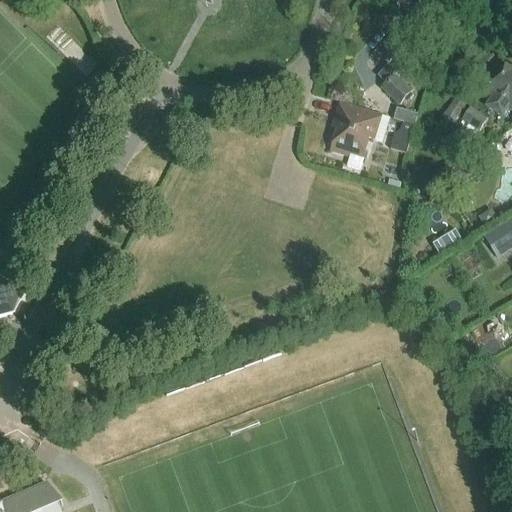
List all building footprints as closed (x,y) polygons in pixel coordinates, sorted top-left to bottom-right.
[(392,44),(388,40),(376,54),(390,66),(386,67),(382,70),(380,73),(379,77),(380,80),(382,78),(388,84),(383,89),(400,106),(412,93),(398,79),(415,59),(411,55),(423,42),(407,27),(392,44)] [(493,113),(511,85),(511,68),(505,63),(484,95),(490,99),(484,108),(493,113)] [(511,85),(493,113),(502,119),(507,111),(511,113),(511,85)] [(459,100),(445,121),(455,129),(470,108),(459,100)] [(350,158),(347,168),(360,172),(364,159),(370,140),(375,141),(382,117),(341,105),(334,129),(339,130),(332,153),(350,158)] [(396,122),(405,125),(418,129),(422,118),(400,111),(396,122)] [(487,122),(470,111),(462,123),(479,134),(487,122)] [(409,157),(418,129),(405,125),(403,133),(396,139),(392,152),(409,157)] [(465,161),(424,185),(434,204),(476,179),(465,161)] [(511,224),(487,241),(501,263),(511,255),(511,224)] [(456,233),(434,246),(440,258),(463,244),(456,233)] [(0,318),(15,314),(25,295),(0,280),(0,318)] [(0,511),(60,511),(57,505),(58,504),(59,505),(62,509),(63,508),(43,483),(42,484),(45,487),(0,506),(0,511)]
